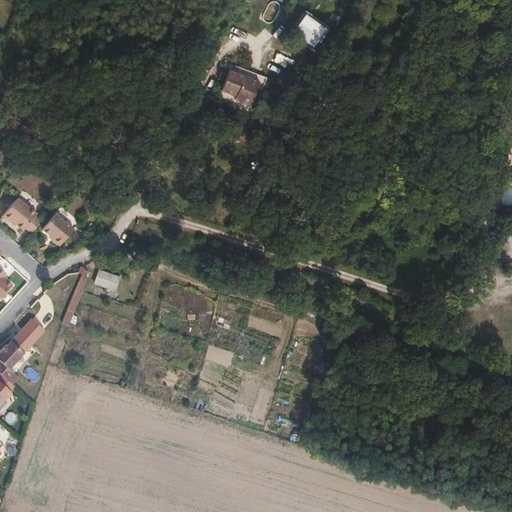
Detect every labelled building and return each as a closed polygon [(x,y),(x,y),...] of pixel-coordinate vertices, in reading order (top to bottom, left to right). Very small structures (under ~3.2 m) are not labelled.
[(314,47),(319,38),(313,35),(318,27),(303,19),(294,37),(314,47)] [(231,79),(220,98),(227,102),(228,100),(234,104),(231,109),(245,118),(258,95),(231,79)] [(38,211),(19,196),(4,214),(10,220),(12,217),(18,222),(25,228),(26,225),(36,214),(38,211)] [(57,212),(44,227),(62,243),(75,227),(57,212)] [(33,230),(42,219),(36,214),(26,225),(33,230)] [(0,296),(2,298),(15,283),(6,274),(8,271),(4,267),(0,270),(0,296)] [(91,283),(94,274),(89,272),(86,281),(91,283)] [(105,272),(100,285),(118,292),(123,279),(105,272)] [(80,317),(91,283),(86,281),(74,315),(80,317)] [(76,329),(80,317),(74,315),(70,327),(76,329)] [(10,368),(25,352),(12,340),(8,345),(6,344),(1,350),(2,351),(0,353),(0,359),(1,360),(0,360),(0,371),(9,379),(15,373),(10,368)] [(14,384),(20,376),(15,373),(9,379),(14,384)] [(0,405),(13,392),(0,379),(0,405)]
